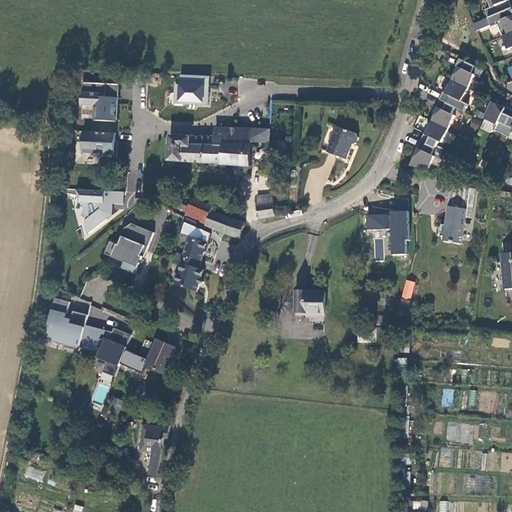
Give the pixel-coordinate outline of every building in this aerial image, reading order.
[(486,13),(489,20),(511,10),(511,8),(509,3),(508,3),(506,0),(486,0),(491,10),(486,13)] [(498,27),(503,39),(511,35),(511,10),(489,20),(493,30),(498,27)] [(511,51),(511,35),(503,39),(509,53),(511,51)] [(457,69),(451,82),(468,91),(474,77),(471,75),(475,68),(460,61),(456,69),(457,69)] [(211,79),(182,78),(182,88),(176,87),(175,106),(187,107),(187,105),(198,105),(198,108),(209,109),(210,95),(207,95),(207,89),(210,90),(211,79)] [(274,90),(274,83),(250,82),(250,89),(274,90)] [(443,95),(440,102),(455,109),(458,102),(461,104),(468,91),(451,82),(445,95),(443,95)] [(83,85),(82,107),(96,108),(96,123),(119,124),(120,106),(117,106),(117,100),(106,99),(107,86),(83,85)] [(121,86),(107,86),(106,99),(117,100),(117,106),(120,106),(121,86)] [(437,110),(431,123),(448,131),(454,118),(451,116),(455,109),(440,102),(436,110),(437,110)] [(501,136),(511,112),(504,109),(504,111),(491,105),(483,121),(496,127),(494,133),(501,136)] [(511,140),(511,112),(501,136),(511,140)] [(257,130),(271,131),(272,117),(258,116),(257,130)] [(473,118),(469,127),(477,131),(481,121),(473,118)] [(424,136),(420,143),(435,150),(438,143),(441,145),(448,131),(431,123),(425,136),(424,136)] [(253,130),(216,128),(212,131),(212,137),(171,135),(169,163),(251,167),(253,130)] [(359,140),(357,136),(338,129),(328,154),(348,161),(353,147),(356,148),(359,140)] [(270,168),(271,131),(257,130),(253,130),(251,167),(270,168)] [(117,135),(85,133),(84,156),(116,157),(117,144),(117,135)] [(418,151),(409,168),(429,171),(434,159),(431,157),(435,150),(420,143),(416,151),(418,151)] [(445,242),(464,244),(471,189),(452,186),(447,226),(443,225),(441,237),(445,237),(445,242)] [(126,194),(79,192),(82,205),(84,205),(89,222),(86,224),(90,237),(115,217),(115,206),(125,207),(126,194)] [(257,198),(262,221),(277,218),(273,195),(257,198)] [(194,198),(191,207),(186,218),(206,226),(212,211),(214,206),(194,198)] [(176,202),(172,213),(186,218),(191,207),(176,202)] [(212,211),(206,226),(240,239),(246,224),(212,211)] [(391,216),(369,216),(369,230),(393,230),(393,255),(406,255),(406,241),(409,241),(409,213),(391,213),(391,216)] [(134,227),(124,233),(118,247),(111,244),(106,257),(127,265),(124,271),(138,277),(140,269),(142,270),(145,262),(144,261),(146,255),(147,255),(155,235),(134,227)] [(199,269),(204,253),(207,251),(209,244),(190,239),(185,256),(184,259),(183,264),(184,264),(199,269)] [(374,258),(382,259),(383,242),(375,242),(374,258)] [(504,291),(511,290),(511,263),(501,264),(504,291)] [(203,283),(201,278),(204,270),(199,269),(184,264),(181,275),(179,276),(177,276),(176,282),(178,284),(177,286),(197,293),(199,285),(203,283)] [(407,281),(402,299),(411,301),(415,283),(407,281)] [(297,291),(296,312),(308,313),(308,315),(325,316),(326,292),(297,291)] [(372,293),(371,311),(386,311),(387,293),(372,293)] [(86,319),(72,315),(69,324),(64,323),(68,306),(53,302),(44,340),(53,342),(52,345),(64,348),(63,351),(78,354),(86,319)] [(402,302),(398,316),(406,318),(410,304),(402,302)] [(358,330),(357,342),(376,343),(377,332),(358,330)] [(126,336),(115,332),(111,341),(113,342),(112,345),(122,349),(126,336)] [(378,333),(378,343),(391,343),(391,333),(378,333)] [(108,365),(104,376),(117,381),(133,339),(126,336),(122,349),(112,345),(113,342),(111,341),(105,339),(103,344),(101,343),(97,352),(102,354),(99,362),(108,365)] [(165,376),(177,350),(157,341),(152,353),(145,367),(165,376)] [(139,364),(145,367),(152,353),(145,350),(139,364)] [(443,388),(441,406),(452,407),(454,389),(443,388)] [(118,413),(123,401),(116,397),(110,410),(118,413)] [(170,436),(171,431),(169,430),(149,428),(149,430),(147,449),(155,450),(152,471),(159,472),(163,435),(170,436)] [(501,471),(511,471),(511,452),(502,452),(501,471)] [(27,467),(25,478),(43,481),(45,470),(27,467)] [(402,471),(402,485),(410,485),(410,471),(402,471)] [(427,510),(427,501),(413,500),(413,509),(427,510)] [(439,500),(439,511),(447,511),(447,501),(439,500)]
